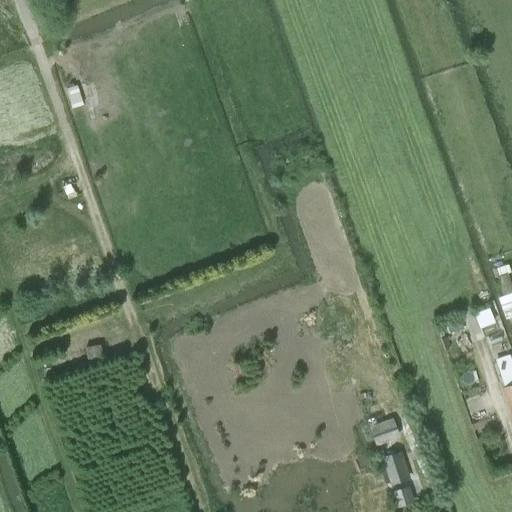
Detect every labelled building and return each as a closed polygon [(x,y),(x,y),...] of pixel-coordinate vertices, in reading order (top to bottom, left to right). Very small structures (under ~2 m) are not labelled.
[(504,385),(511,381),(511,363),(507,353),(493,359),(504,385)] [(511,386),(502,390),(511,419),(511,386)] [(391,417),(369,425),(374,439),(396,431),(391,417)] [(401,452),(383,458),(392,483),(409,478),(401,452)] [(407,487),(394,491),(398,506),(411,502),(407,487)]
